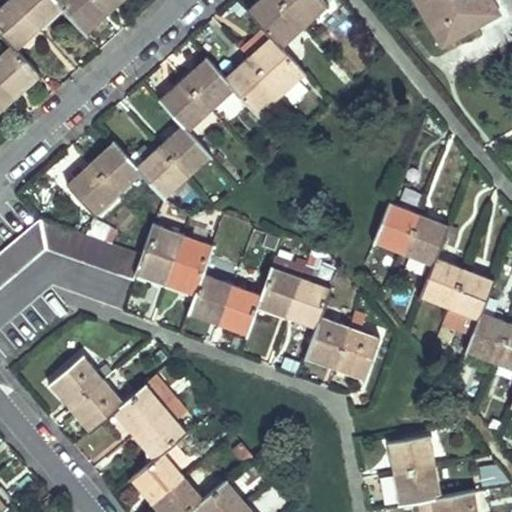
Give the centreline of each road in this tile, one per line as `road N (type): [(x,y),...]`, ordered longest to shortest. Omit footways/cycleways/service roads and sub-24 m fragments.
road 1 (residential): [(179,0),(0,167)]
road 2 (residential): [(0,394),(93,511)]
